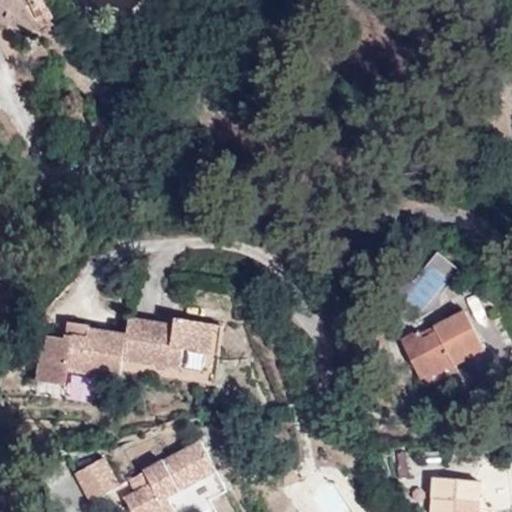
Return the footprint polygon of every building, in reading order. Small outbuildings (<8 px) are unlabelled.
[(0,0),(0,26),(38,35),(17,0),(0,0)] [(420,312),(458,272),(440,255),(402,295),(420,312)] [(420,330),(401,341),(423,387),(457,370),(454,365),(485,350),(465,311),(434,328),(436,332),(424,339),(420,330)] [(89,337),(67,334),(66,340),(49,336),(47,353),(41,352),(37,382),(66,386),(68,370),(121,378),(122,360),(181,369),(183,349),(210,353),(213,325),(176,319),(175,326),(129,319),(126,336),(90,330),(89,337)] [(68,322),(67,334),(89,337),(90,330),(90,325),(68,322)] [(151,483),(136,491),(124,498),(131,511),(175,511),(168,497),(217,471),(201,442),(145,472),(151,483)] [(409,476),(406,452),(396,453),(399,478),(409,476)] [(297,511),(280,487),(296,476),(281,454),(257,471),(253,475),(250,481),(250,484),(252,492),(261,505),(262,504),(267,511),(297,511)] [(107,457),(76,474),(91,503),(122,486),(107,457)] [(131,481),(136,491),(151,483),(145,472),(131,481)] [(479,511),(482,481),(432,477),(429,511),(479,511)]
